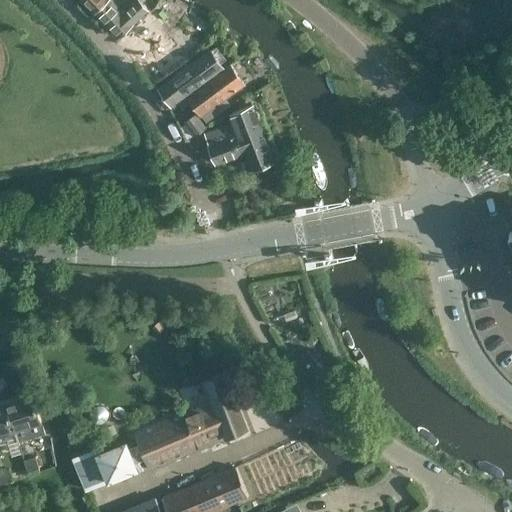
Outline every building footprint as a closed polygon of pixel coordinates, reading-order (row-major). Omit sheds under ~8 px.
[(82,0),(94,12),(105,0),(82,0)] [(119,37),(134,22),(148,9),(138,0),(136,0),(124,12),(112,0),(108,0),(96,13),(119,37)] [(155,8),(121,40),(133,53),(135,52),(139,57),(137,58),(155,83),(188,58),(183,52),(190,47),(179,31),(172,36),(164,26),(168,21),(155,8)] [(159,88),(172,105),(224,67),(211,49),(159,88)] [(225,98),(245,84),(231,64),(186,96),(201,117),(203,116),(207,122),(230,105),(225,98)] [(235,121),(205,133),(217,163),(246,151),(253,169),(275,161),(253,105),(231,113),(235,121)] [(195,134),(206,127),(197,113),(186,121),(195,134)] [(96,445),(73,455),(87,488),(137,468),(135,462),(145,457),(150,469),(228,436),(247,428),(225,370),(206,379),(214,400),(194,408),(194,407),(134,432),(139,443),(129,448),(125,439),(98,450),(96,445)] [(6,399),(16,433),(18,438),(45,430),(33,391),(6,399)] [(0,441),(6,439),(5,436),(16,433),(6,399),(0,400),(0,441)] [(24,460),(28,472),(39,468),(36,456),(24,460)] [(0,471),(0,475),(2,484),(14,480),(10,468),(0,471)] [(200,511),(241,495),(230,468),(156,499),(157,501),(151,503),(150,501),(123,511),(200,511)]
